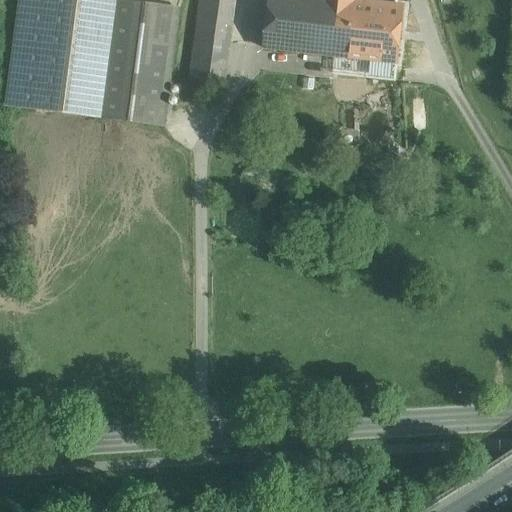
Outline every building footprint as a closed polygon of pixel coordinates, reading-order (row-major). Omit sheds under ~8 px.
[(114,0),(112,0),(24,0),(11,106),(98,117),(114,0)] [(179,9),(114,0),(98,117),(164,126),(179,9)] [(234,0),(200,0),(196,34),(229,39),(234,0)] [(343,0),(270,0),(264,49),(350,58),(356,1),(343,0)] [(356,2),(356,1),(350,58),(397,64),(404,7),(400,6),(400,0),(385,0),(385,5),(356,2)] [(229,39),(196,34),(189,82),(223,86),(229,39)]
